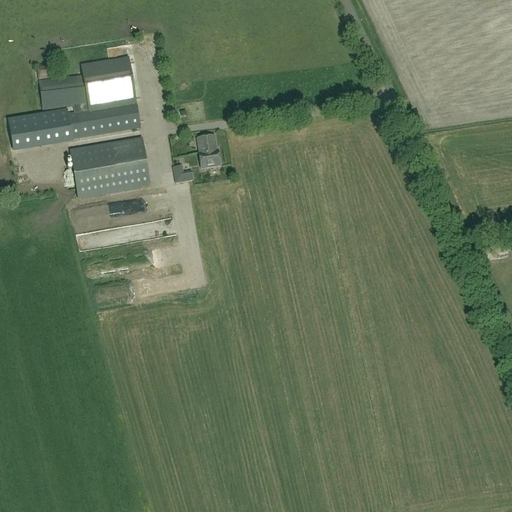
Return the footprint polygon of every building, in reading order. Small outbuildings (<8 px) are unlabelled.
[(128,59),(81,68),(82,77),(83,77),(84,77),(89,111),(136,103),(128,59)] [(38,82),(56,79),(54,66),(36,69),(38,82)] [(67,110),(8,120),(13,151),(73,140),(140,129),(136,103),(89,111),(84,77),(83,77),(82,77),(39,83),(42,111),(73,108),(74,113),(68,114),(67,110)] [(199,155),(201,170),(221,167),(218,152),(216,152),(214,137),(197,140),(200,155),(199,155)] [(142,141),(70,153),(78,199),(150,187),(142,141)] [(182,165),(175,167),(177,179),(193,176),(190,160),(181,162),(182,165)]
